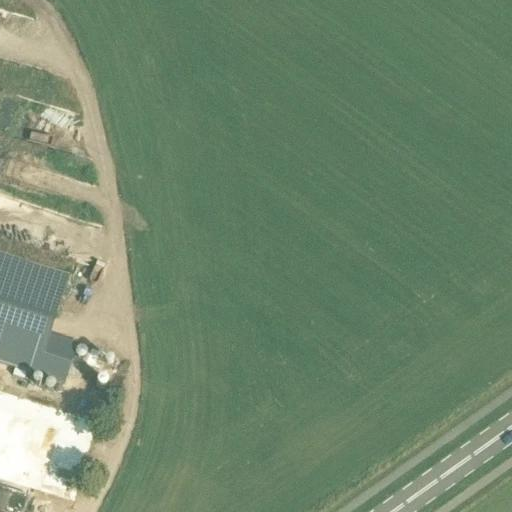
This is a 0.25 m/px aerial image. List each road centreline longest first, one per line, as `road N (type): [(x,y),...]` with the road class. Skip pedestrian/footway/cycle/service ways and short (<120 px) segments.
road 1 (unclassified): [(81,511),(121,434),(136,360),(79,73)]
road 2 (secondary): [(395,511),(511,429)]
